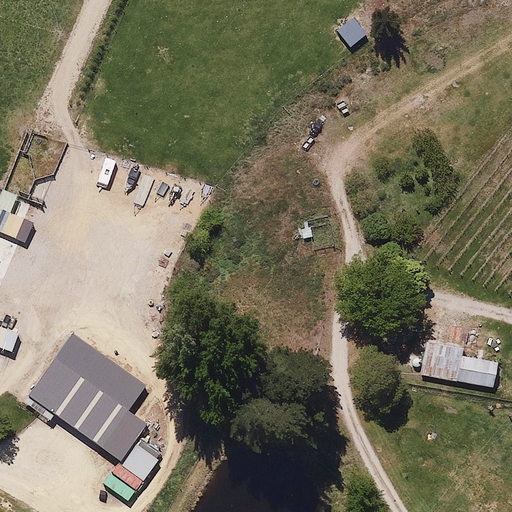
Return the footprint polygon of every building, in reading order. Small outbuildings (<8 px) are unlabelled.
[(367,33),(353,17),(337,31),(351,47),(367,33)] [(204,81),(178,94),(190,120),(216,108),(204,81)] [(0,347),(11,352),(19,331),(0,324),(0,318),(1,316),(0,315),(0,347)] [(145,385),(72,334),(27,397),(144,481),(161,455),(138,438),(147,424),(129,412),(145,385)] [(424,334),(418,373),(495,385),(499,359),(463,353),(465,340),(424,334)]
